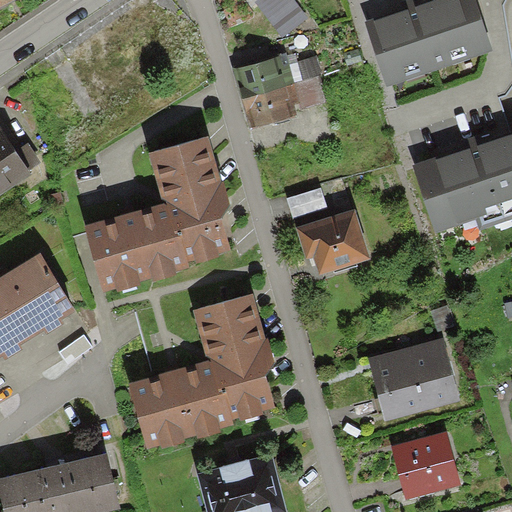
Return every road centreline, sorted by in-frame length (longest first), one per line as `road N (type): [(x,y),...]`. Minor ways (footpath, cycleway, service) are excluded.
road 1 (residential): [(195,0),(340,511)]
road 2 (residential): [(0,436),(100,363),(105,345)]
